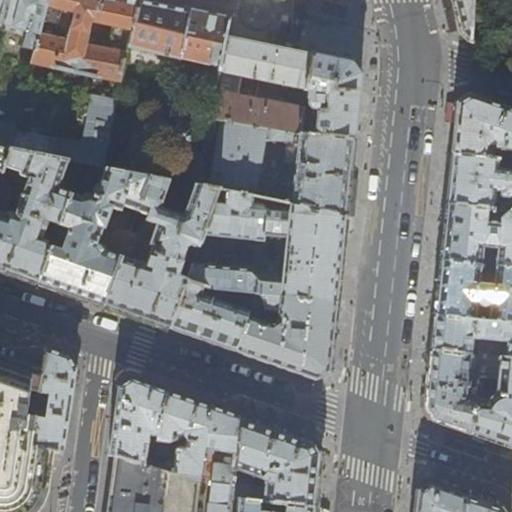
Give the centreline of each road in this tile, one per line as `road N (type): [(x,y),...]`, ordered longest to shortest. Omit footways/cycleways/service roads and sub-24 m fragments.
road 1 (secondary): [(377,431),(414,52)]
road 2 (residential): [(377,431),(105,337)]
road 3 (residential): [(79,511),(105,337)]
road 4 (residential): [(511,482),(377,431)]
